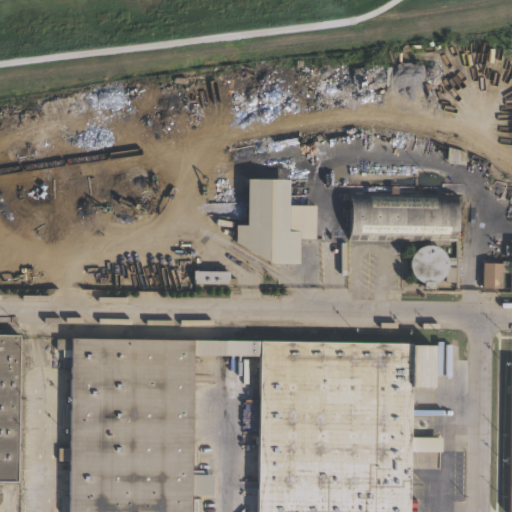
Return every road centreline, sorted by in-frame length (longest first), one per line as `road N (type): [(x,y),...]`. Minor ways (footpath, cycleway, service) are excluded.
road 1 (residential): [(511,315),(0,306)]
road 2 (residential): [(479,511),(485,315)]
